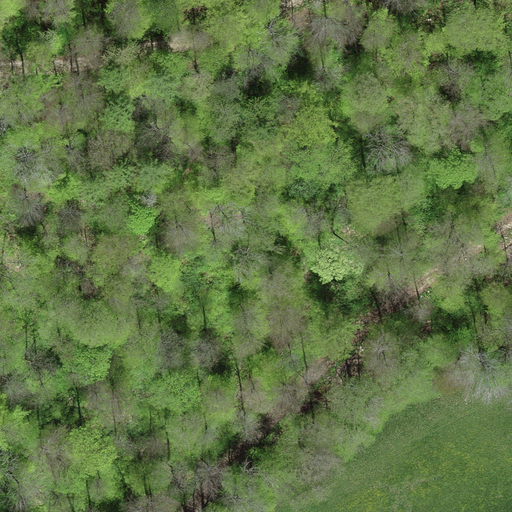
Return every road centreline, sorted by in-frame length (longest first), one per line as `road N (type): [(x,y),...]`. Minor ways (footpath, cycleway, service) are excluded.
road 1 (track): [(220,511),(315,392),(511,234)]
road 2 (track): [(215,0),(130,52),(0,54)]
